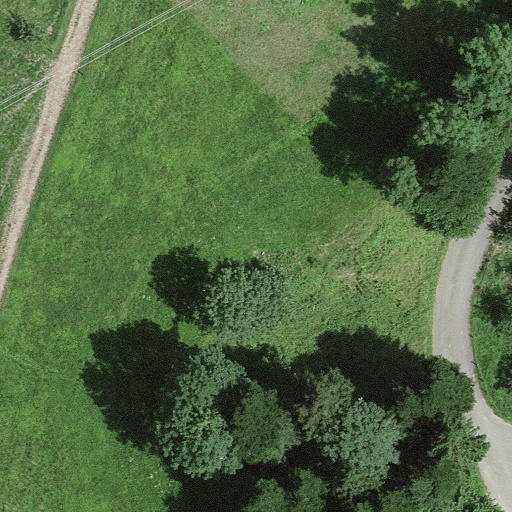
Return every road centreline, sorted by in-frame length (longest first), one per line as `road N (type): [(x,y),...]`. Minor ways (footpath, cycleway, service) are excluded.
road 1 (track): [(511,445),(473,417),(454,364),(454,289),(478,212),(511,171)]
road 2 (track): [(92,0),(0,274)]
